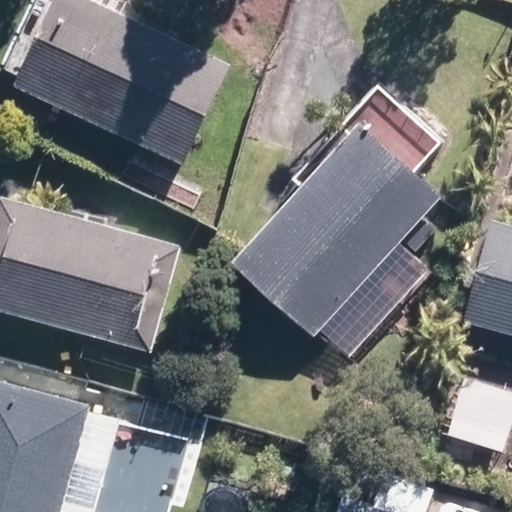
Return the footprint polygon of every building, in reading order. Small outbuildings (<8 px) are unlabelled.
[(248,57),(135,0),(32,0),(3,58),(197,158),(248,57)] [(378,109),(248,251),(329,324),(365,285),(395,312),(439,264),(409,236),(458,182),(378,109)] [(201,232),(9,171),(0,199),(0,292),(165,344),(201,232)] [(511,207),(507,206),(478,309),(511,319),(511,207)] [(73,511),(108,392),(4,362),(0,375),(0,511),(73,511)] [(432,511),(446,478),(371,448),(345,511),(432,511)]
